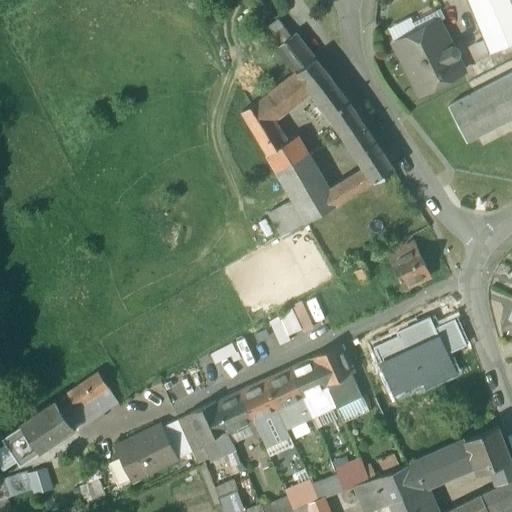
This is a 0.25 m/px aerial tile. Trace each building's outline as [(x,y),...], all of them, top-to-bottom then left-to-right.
[(511,4),(510,0),(466,0),(488,53),(511,42),(511,4)] [(437,22),(394,43),(419,93),(462,72),(455,58),(457,56),(458,54),(459,51),(458,48),(456,46),(454,45),(451,44),(448,45),(437,22)] [(313,56),(294,31),(273,46),(292,71),(313,56)] [(292,71),(273,85),(286,104),(309,87),(327,74),(313,56),(292,71)] [(511,72),(448,106),(466,141),(511,117),(511,72)] [(327,74),(309,87),(331,115),(356,153),(374,140),(349,102),(327,74)] [(273,85),(256,97),(269,117),(286,104),(273,85)] [(269,117),(256,97),(241,109),(253,130),(269,117)] [(327,189),(296,134),(283,141),(269,117),(253,130),(305,220),(335,203),(327,189)] [(374,140),(356,153),(365,166),(349,176),(357,189),(392,169),(374,140)] [(349,176),(327,189),(335,203),(357,189),(349,176)] [(415,248),(389,261),(402,286),(428,273),(415,248)] [(353,270),(360,282),(374,274),(367,262),(353,270)] [(295,308),(271,317),(279,339),(313,326),(310,318),(300,322),(295,308)] [(434,328),(429,317),(396,332),(398,335),(372,347),(373,347),(395,393),(453,366),(447,354),(434,328)] [(454,319),(434,328),(447,354),(466,345),(454,319)] [(338,345),(313,356),(314,359),(326,385),(327,388),(352,377),(338,345)] [(314,359),(289,370),(301,397),(305,405),(309,403),(310,403),(306,394),(326,385),(314,359)] [(289,370),(264,381),(276,408),(301,397),(289,370)] [(98,372),(54,401),(64,416),(107,387),(98,372)] [(352,377),(327,388),(331,397),(336,407),(359,397),(360,397),(362,396),(361,394),(361,395),(352,377)] [(264,381),(240,393),(255,427),(260,425),(256,417),(276,408),(264,381)] [(326,385),(306,394),(310,403),(309,403),(311,407),(331,397),(327,388),(326,385)] [(240,393),(215,404),(227,430),(247,421),(251,429),(255,427),(240,393)] [(301,397),(276,408),(284,425),(309,414),(309,413),(305,405),(301,397)] [(54,400),(19,423),(38,451),(72,428),(64,416),(54,401),(54,400)] [(214,401),(188,413),(202,445),(228,433),(227,430),(215,404),(214,401)] [(337,407),(315,415),(319,425),(341,417),(337,407)] [(38,451),(19,423),(0,435),(0,436),(18,464),(38,451)] [(160,424),(113,445),(129,479),(176,457),(160,424)] [(497,425),(464,439),(478,474),(511,460),(497,425)] [(228,433),(202,445),(208,458),(234,446),(228,433)] [(456,443),(442,449),(441,447),(397,468),(408,493),(418,489),(467,466),(456,443)] [(395,451),(380,457),(385,470),(400,464),(395,451)] [(360,459),(334,468),(338,476),(343,489),(356,484),(369,479),(363,466),(360,459)] [(375,476),(370,464),(363,466),(369,479),(375,476)] [(35,468),(7,478),(13,494),(40,484),(35,468)] [(418,489),(408,493),(397,468),(377,475),(389,502),(392,511),(426,511),(424,505),(423,505),(418,489)] [(369,479),(356,484),(367,510),(389,502),(377,475),(375,476),(369,479)] [(338,476),(313,486),(318,498),(325,495),(343,489),(338,476)] [(454,507),(443,511),(488,511),(511,500),(511,478),(465,502),(454,507)] [(310,479),(285,489),(287,496),(293,508),(301,505),(312,501),(318,498),(313,486),(310,479)] [(217,495),(223,511),(240,505),(234,489),(217,495)] [(460,490),(449,495),(454,507),(465,502),(460,490)] [(448,493),(423,505),(424,505),(426,511),(443,511),(454,507),(449,495),(448,493)] [(318,498),(312,501),(301,505),(303,511),(330,511),(325,495),(318,498)] [(287,496),(262,507),(264,511),(282,511),(293,508),(287,496)] [(392,511),(389,502),(367,510),(367,511),(392,511)]
